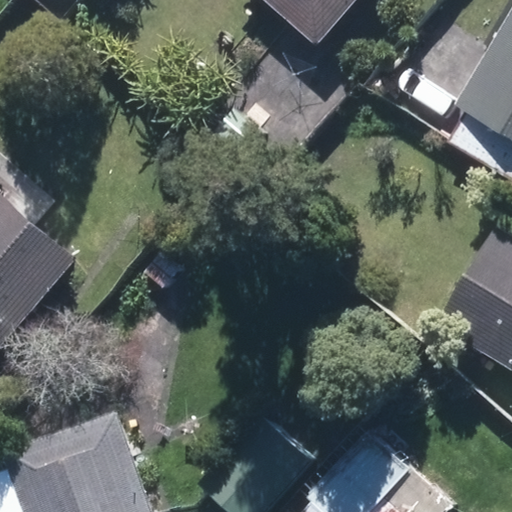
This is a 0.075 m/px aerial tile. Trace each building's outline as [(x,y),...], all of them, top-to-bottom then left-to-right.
[(276,0),(337,51),(380,0),(276,0)] [(511,22),(471,94),(511,118),(511,22)] [(209,148),(229,165),(245,146),(226,129),(209,148)] [(0,356),(93,247),(6,174),(0,181),(0,356)] [(511,230),(459,315),(511,348),(511,230)] [(166,511),(130,407),(24,444),(27,453),(0,462),(0,493),(6,511),(166,511)] [(216,487),(242,511),(283,511),(325,467),(275,422),(216,487)] [(319,511),(410,511),(400,502),(426,473),(386,437),(319,511)]
